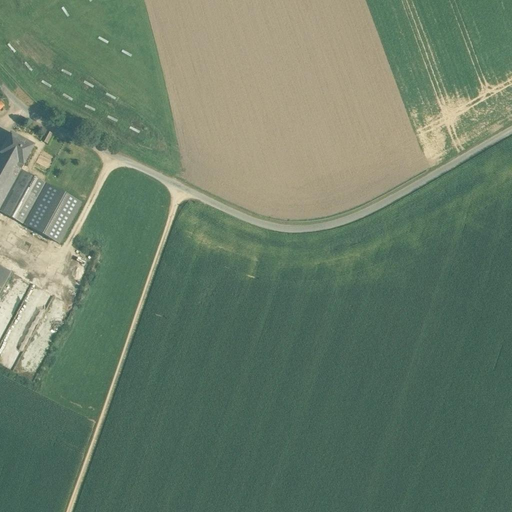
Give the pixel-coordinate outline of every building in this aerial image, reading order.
[(46,131),(41,141),(47,144),(52,134),(46,131)] [(33,145),(11,133),(0,153),(0,154),(22,167),(33,145)] [(28,213),(42,187),(44,182),(25,172),(25,171),(24,171),(23,172),(20,170),(22,167),(0,154),(0,207),(15,179),(29,187),(12,218),(21,223),(28,227),(34,216),(32,215),(28,213)] [(15,179),(0,207),(0,211),(12,218),(29,187),(15,179)] [(42,187),(28,213),(32,215),(43,194),(46,189),(42,187)] [(21,223),(14,235),(21,238),(28,227),(21,223)] [(0,293),(11,273),(0,266),(0,293)]
